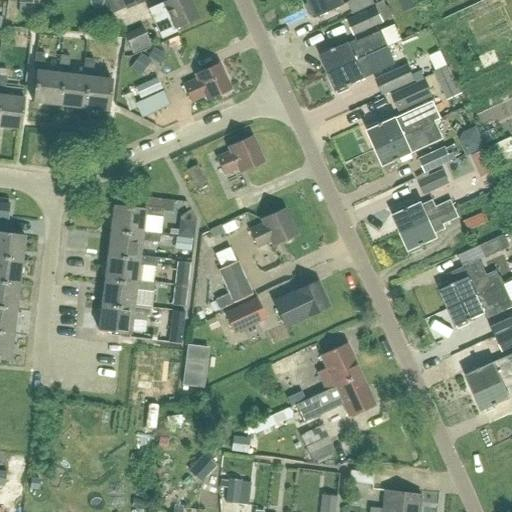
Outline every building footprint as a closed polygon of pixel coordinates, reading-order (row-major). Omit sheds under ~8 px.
[(124,7),(126,11),(144,3),(143,0),(105,0),(111,13),(124,7)] [(189,0),(174,0),(163,5),(165,9),(150,15),(162,41),(177,34),(176,31),(199,20),(189,0)] [(305,0),(308,5),(304,9),(308,18),(314,18),(315,21),(345,8),(341,0),(305,0)] [(353,15),(375,5),(373,0),(355,0),(348,3),(353,15)] [(413,0),(399,0),(403,10),(416,5),(413,0)] [(354,37),(384,23),(377,7),(347,21),(354,37)] [(399,54),(411,50),(401,21),(388,26),(399,54)] [(125,39),(131,55),(150,47),(143,31),(125,39)] [(327,76),(386,49),(380,36),(351,49),(350,47),(337,52),(337,51),(333,52),(332,51),(320,56),(322,59),(320,60),(327,76)] [(386,49),(327,76),(336,94),(338,93),(339,96),(350,91),(350,90),(354,88),(353,86),(365,80),(364,78),(393,65),(386,49)] [(61,74),(57,74),(42,72),(44,54),(35,53),(32,74),(35,74),(31,103),(57,106),(61,74)] [(140,55),(131,68),(140,74),(149,62),(140,55)] [(85,77),(82,77),(66,75),(68,57),(59,56),(57,74),(61,74),(57,106),(81,109),(85,77)] [(85,77),(81,109),(106,112),(110,80),(91,78),(93,60),(84,59),(82,77),(85,77)] [(383,96),(416,82),(409,65),(376,80),(383,96)] [(207,102),(231,92),(219,66),(195,76),(197,81),(183,87),(191,105),(205,98),(207,102)] [(442,87),(453,82),(447,68),(435,73),(442,87)] [(0,128),(18,130),(22,98),(3,96),(5,78),(0,77),(0,128)] [(399,113),(433,97),(425,80),(392,96),(399,113)] [(158,81),(138,90),(141,98),(161,89),(158,81)] [(169,108),(162,91),(135,103),(142,120),(169,108)] [(434,125),(441,122),(433,106),(397,123),(397,122),(384,128),(383,126),(379,128),(378,126),(367,131),(369,135),(367,135),(375,152),(434,125)] [(441,140),(434,125),(375,152),(382,169),(384,169),(386,172),(397,166),(396,165),(400,163),(400,161),(412,156),(411,154),(441,140)] [(475,129),(463,134),(461,142),(467,155),(484,147),(475,129)] [(240,176),(264,165),(252,138),(228,149),(231,155),(216,161),(224,178),(238,171),(240,176)] [(426,174),(453,162),(446,147),(419,160),(426,174)] [(476,171),(489,166),(484,152),(471,157),(476,171)] [(196,189),(198,188),(206,184),(198,166),(188,171),(196,189)] [(418,182),(425,196),(450,185),(444,170),(418,182)] [(393,192),(362,200),(368,219),(398,210),(393,192)] [(170,198),(166,212),(183,217),(187,204),(170,198)] [(9,205),(0,203),(0,220),(7,221),(9,205)] [(400,235),(454,210),(451,205),(426,216),(422,207),(410,212),(410,211),(406,213),(405,210),(393,216),(395,219),(393,220),(400,235)] [(141,236),(141,232),(143,217),(161,219),(162,210),(143,208),(143,210),(112,207),(109,232),(141,236)] [(273,247),(296,237),(284,210),(261,221),(263,226),(249,233),(256,250),(271,243),(273,247)] [(454,210),(400,235),(408,255),(410,254),(412,256),(423,251),(422,250),(426,248),(425,247),(437,241),(435,237),(446,232),(444,227),(459,221),(454,210)] [(468,232),(487,223),(483,214),(463,222),(468,232)] [(487,259),(510,248),(508,245),(511,243),(511,231),(481,246),(487,259)] [(138,260),(138,257),(140,241),(158,243),(159,234),(141,232),(141,236),(109,232),(106,257),(138,260)] [(0,260),(20,263),(23,237),(0,234),(0,260)] [(226,262),(241,257),(236,243),(221,248),(226,262)] [(156,259),(138,257),(138,260),(106,257),(103,281),(135,285),(135,281),(137,266),(155,268),(156,259)] [(0,285),(17,287),(20,263),(0,260),(0,285)] [(237,262),(218,271),(233,304),(252,295),(237,262)] [(446,310),(500,285),(501,285),(495,272),(485,277),(478,262),(446,277),(450,285),(439,290),(441,293),(439,294),(446,310)] [(177,263),(175,280),(187,281),(189,264),(177,263)] [(153,283),(135,281),(135,285),(103,281),(100,306),(132,310),(132,306),(134,290),(152,293),(153,283)] [(284,330),(291,327),(329,310),(317,284),(294,294),(296,299),(274,309),(284,330)] [(0,310),(14,312),(17,287),(0,285),(0,310)] [(500,285),(446,310),(455,328),(456,328),(458,331),(469,325),(468,324),(473,322),(472,320),(484,315),(508,303),(500,285)] [(182,306),(184,287),(172,286),(170,304),(182,306)] [(232,305),(228,297),(216,302),(220,310),(232,305)] [(233,335),(266,319),(256,298),(223,313),(233,335)] [(150,308),(132,306),(132,310),(100,306),(97,331),(129,335),(131,315),(149,317),(150,308)] [(492,337),(511,327),(511,308),(485,322),(492,337)] [(0,335),(11,336),(14,312),(0,310),(0,335)] [(182,326),(183,314),(171,312),(169,324),(182,326)] [(215,319),(207,322),(211,331),(219,327),(215,319)] [(502,353),(511,348),(511,329),(496,337),(502,353)] [(0,360),(7,362),(11,336),(0,335),(0,360)] [(326,390),(360,375),(346,344),(320,356),(326,369),(318,373),(326,390)] [(187,346),(185,362),(205,364),(207,348),(187,346)] [(466,376),(465,377),(472,394),(511,376),(511,355),(494,364),(481,370),(481,368),(477,370),(476,368),(465,373),(466,376)] [(280,374),(304,367),(301,357),(277,365),(280,374)] [(360,375),(326,390),(334,408),(342,405),(348,417),(374,406),(360,375)] [(511,376),(472,394),(480,412),(482,411),(483,413),(494,408),(494,407),(498,405),(497,403),(509,398),(505,389),(511,385),(511,376)] [(291,407),(305,400),(301,392),(287,398),(291,407)] [(312,462),(334,452),(322,426),(300,436),(312,462)] [(201,482),(206,477),(215,467),(203,456),(189,471),(198,480),(201,482)] [(372,486),(374,474),(350,471),(348,483),(372,486)] [(238,505),(241,481),(228,480),(225,504),(238,505)] [(419,511),(421,496),(385,492),(383,511),(370,509),(369,511),(419,511)] [(322,496),(320,511),(334,511),(336,498),(322,496)]
